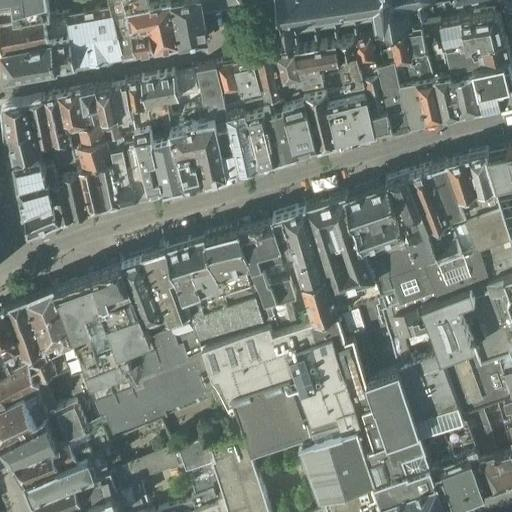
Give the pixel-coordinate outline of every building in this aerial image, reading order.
[(21,0),(0,3),(0,19),(49,11),(47,0),(21,0)] [(65,9),(69,34),(74,60),(74,61),(121,52),(120,21),(119,0),(106,0),(107,3),(66,10),(66,9),(65,9)] [(119,0),(120,21),(121,52),(136,50),(136,22),(136,1),(135,0),(119,0)] [(143,0),(136,1),(136,22),(149,20),(153,47),(179,42),(170,0),(143,0)] [(170,0),(179,42),(199,38),(205,37),(200,13),(238,5),(238,6),(240,6),(240,5),(240,4),(242,3),(240,0),(170,0)] [(282,0),(282,1),(284,0),(287,18),(286,19),(288,20),(288,19),(297,18),(297,19),(300,18),(317,15),(318,15),(320,15),(320,14),(337,11),(337,12),(340,11),(357,8),(359,8),(359,7),(378,4),(378,5),(405,0),(282,0)] [(473,10),(461,12),(467,39),(505,33),(499,11),(494,7),(473,10)] [(1,46),(51,37),(69,34),(65,9),(49,11),(0,19),(0,39),(1,46)] [(461,12),(421,20),(430,55),(449,51),(445,34),(459,31),(461,40),(467,39),(461,12)] [(136,22),(136,50),(153,47),(149,20),(136,22)] [(390,26),(396,52),(397,58),(412,55),(415,66),(432,62),(430,55),(421,20),(390,26)] [(390,26),(378,29),(383,49),(388,48),(390,54),(396,52),(390,26)] [(382,73),(393,120),(395,120),(395,119),(399,118),(409,115),(409,116),(410,116),(397,58),(396,52),(390,54),(388,48),(383,49),(378,29),(371,30),(371,31),(370,31),(376,57),(378,56),(382,73)] [(363,74),(364,77),(382,73),(378,56),(376,57),(370,31),(353,34),(363,74)] [(472,59),(483,100),(484,99),(511,92),(511,60),(510,52),(510,51),(483,56),(475,49),(470,50),(467,39),(461,40),(459,31),(445,34),(449,51),(452,64),(472,59)] [(483,56),(510,51),(505,33),(467,39),(470,50),(475,49),(483,56)] [(69,34),(51,37),(56,64),(74,62),(74,60),(69,34)] [(353,34),(336,37),(340,54),(343,69),(345,79),(363,74),(353,34)] [(51,37),(1,46),(4,72),(56,64),(51,37)] [(336,37),(323,39),(329,65),(335,64),(334,55),(340,54),(336,37)] [(295,44),(301,71),(305,88),(325,83),(345,79),(343,69),(324,74),(322,67),(329,65),(323,39),(315,40),(295,44)] [(295,44),(274,49),(281,76),(301,71),(295,44)] [(274,49),(253,52),(266,98),(283,95),(278,77),(281,76),(274,49)] [(432,62),(443,108),(482,99),(482,100),(483,100),(472,59),(452,64),(449,51),(430,55),(432,62)] [(253,52),(235,56),(241,83),(246,103),(266,98),(253,52)] [(397,58),(410,116),(411,116),(425,113),(427,113),(415,66),(412,55),(397,58)] [(235,56),(216,60),(223,87),(241,83),(235,56)] [(204,98),(206,111),(222,110),(228,109),(223,87),(216,60),(197,64),(204,98)] [(415,66),(427,113),(444,109),(443,108),(432,62),(415,66)] [(152,129),(165,183),(185,178),(178,152),(172,128),(168,112),(169,111),(166,96),(198,90),(192,64),(155,71),(161,97),(146,100),(152,129)] [(146,97),(146,100),(161,97),(155,71),(141,74),(146,97)] [(283,95),(297,146),(299,146),(298,145),(316,140),(316,141),(318,140),(305,88),(301,71),(281,76),(278,77),(283,95)] [(364,77),(376,125),(377,124),(392,120),(393,120),(382,73),(364,77)] [(141,74),(125,77),(130,100),(146,97),(141,74)] [(325,83),(338,134),(347,132),(348,132),(348,131),(349,135),(359,132),(358,129),(375,125),(376,125),(364,77),(363,74),(345,79),(325,83)] [(121,129),(121,131),(123,137),(137,133),(136,128),(130,100),(125,77),(112,79),(121,129)] [(96,82),(104,119),(108,134),(121,131),(121,129),(112,79),(96,82)] [(81,86),(89,123),(104,119),(96,82),(81,86)] [(228,109),(241,163),(260,157),(253,130),(246,103),(241,83),(223,87),(228,109)] [(305,88),(318,140),(339,134),(338,134),(325,83),(305,88)] [(74,127),(80,126),(89,123),(81,86),(60,91),(65,117),(69,116),(71,124),(74,127)] [(54,138),(54,139),(71,136),(71,133),(65,117),(60,91),(43,94),(54,138)] [(27,98),(33,124),(38,141),(54,138),(43,94),(27,97),(27,98)] [(266,98),(280,152),(297,146),(283,95),(266,98)] [(137,133),(151,187),(165,183),(152,129),(146,100),(146,97),(130,100),(136,128),(137,133)] [(7,101),(10,128),(33,124),(27,98),(7,101)] [(200,152),(203,164),(206,172),(206,173),(207,172),(228,167),(218,120),(223,119),(222,110),(206,111),(204,98),(195,101),(191,101),(183,103),(183,108),(169,111),(168,112),(172,128),(178,152),(194,148),(195,153),(200,152)] [(253,130),(260,157),(280,152),(266,98),(246,103),(253,130)] [(218,120),(228,167),(229,166),(239,163),(239,164),(240,163),(241,163),(228,109),(222,110),(223,119),(218,120)] [(83,160),(77,162),(88,203),(108,198),(99,160),(113,156),(108,134),(104,119),(89,123),(80,126),(83,138),(78,139),(83,160)] [(10,128),(15,154),(36,150),(38,156),(57,152),(54,139),(54,138),(38,141),(33,124),(10,128)] [(108,134),(113,156),(122,194),(136,190),(123,137),(121,131),(108,134)] [(123,137),(136,190),(136,191),(150,187),(151,187),(137,133),(123,137)] [(19,179),(19,180),(77,162),(72,139),(71,136),(54,139),(57,152),(38,156),(36,150),(15,154),(14,154),(15,156),(20,178),(19,179)] [(499,184),(511,222),(511,141),(487,147),(499,184)] [(481,189),(499,184),(487,147),(469,151),(481,189)] [(178,152),(185,178),(206,173),(206,172),(203,164),(200,152),(195,153),(194,148),(178,152)] [(475,245),(487,277),(511,268),(511,222),(499,184),(481,189),(469,151),(446,157),(451,173),(457,192),(442,197),(458,248),(475,245)] [(99,160),(108,198),(122,194),(113,156),(99,160)] [(446,157),(431,162),(442,197),(457,192),(451,173),(446,157)] [(24,203),(25,204),(54,197),(59,215),(74,209),(89,204),(88,203),(77,162),(19,180),(20,181),(20,180),(23,195),(20,196),(21,203),(24,203)] [(421,261),(431,288),(434,296),(487,277),(475,245),(458,248),(442,197),(431,162),(407,169),(436,250),(438,254),(421,261)] [(407,169),(388,176),(417,252),(427,249),(429,252),(436,250),(407,169)] [(388,176),(344,190),(382,307),(431,288),(421,261),(417,252),(388,176)] [(345,332),(355,330),(368,327),(387,322),(382,307),(344,190),(343,191),(344,191),(331,195),(320,198),(308,202),(306,202),(339,305),(337,306),(345,332)] [(54,197),(25,204),(24,204),(28,226),(28,227),(29,227),(30,227),(58,216),(59,215),(54,197)] [(303,277),(314,313),(337,306),(339,305),(306,202),(305,203),(298,205),(272,213),(293,280),(303,277)] [(241,222),(271,318),(273,326),(296,319),(287,290),(295,287),(293,280),(272,213),(241,222)] [(190,306),(204,343),(271,318),(241,222),(205,232),(228,293),(208,300),(190,306)] [(205,232),(190,236),(197,259),(193,260),(208,300),(228,293),(205,232)] [(190,236),(166,243),(168,248),(190,306),(208,300),(193,260),(197,259),(190,236)] [(190,350),(205,344),(204,343),(190,306),(168,248),(166,243),(123,257),(135,290),(145,286),(150,298),(157,295),(167,320),(171,319),(172,324),(175,323),(182,342),(186,341),(190,350)] [(84,364),(104,420),(108,419),(113,433),(223,392),(205,344),(190,350),(186,341),(182,342),(175,323),(172,324),(171,319),(167,320),(157,295),(150,298),(145,286),(135,290),(123,257),(122,257),(55,281),(84,364)] [(382,307),(387,322),(391,337),(403,333),(432,323),(438,341),(442,353),(475,340),(465,315),(461,304),(511,284),(511,268),(487,277),(434,296),(431,288),(382,307)] [(71,369),(84,364),(55,281),(54,281),(54,282),(29,292),(45,343),(47,348),(62,343),(67,358),(70,366),(71,369)] [(486,336),(475,340),(482,360),(502,351),(511,348),(511,284),(461,304),(465,315),(477,311),(486,336)] [(24,350),(45,343),(29,292),(5,301),(5,302),(24,350)] [(0,358),(3,369),(25,356),(24,350),(5,302),(0,304),(0,358)] [(191,492),(193,496),(199,511),(386,511),(363,448),(370,446),(356,405),(375,397),(367,370),(355,330),(345,332),(337,306),(314,313),(296,319),(273,326),(271,318),(204,343),(205,344),(223,392),(236,419),(219,426),(191,435),(176,440),(177,442),(183,459),(190,478),(218,469),(225,489),(218,491),(220,494),(216,496),(212,485),(191,492)] [(363,448),(386,511),(401,511),(431,499),(433,503),(432,504),(433,506),(433,505),(434,506),(447,501),(398,358),(378,365),(371,344),(373,341),(368,327),(355,330),(367,370),(375,397),(356,405),(370,446),(363,448)] [(398,358),(447,501),(455,498),(472,492),(484,487),(492,483),(482,450),(479,444),(465,406),(461,407),(442,353),(438,341),(409,351),(403,333),(391,337),(398,358)] [(475,340),(442,353),(461,407),(465,406),(482,400),(498,394),(511,390),(511,348),(502,351),(482,360),(475,340)] [(0,400),(45,378),(64,368),(70,366),(67,358),(62,343),(47,348),(45,343),(24,350),(25,356),(3,369),(0,370),(0,400)] [(0,433),(0,463),(15,456),(16,457),(69,435),(104,420),(84,364),(71,369),(70,366),(64,368),(75,394),(57,404),(53,405),(0,433)] [(45,378),(0,400),(0,433),(53,405),(57,404),(49,387),(45,378)] [(511,441),(511,440),(511,390),(498,394),(511,441)] [(465,406),(479,444),(495,439),(482,400),(465,406)] [(69,435),(16,457),(15,456),(0,463),(0,482),(25,473),(25,472),(110,438),(106,425),(87,432),(89,438),(73,444),(71,438),(69,435)] [(25,472),(25,473),(0,482),(0,496),(2,501),(33,490),(75,473),(96,466),(120,456),(112,437),(110,438),(25,472)] [(482,450),(492,483),(511,475),(511,440),(511,441),(482,450)] [(6,511),(24,511),(39,508),(113,486),(140,476),(179,461),(172,444),(171,441),(126,460),(111,466),(111,465),(77,478),(75,473),(33,490),(2,501),(6,511)] [(177,442),(172,444),(179,461),(183,459),(177,442)] [(106,511),(120,508),(142,502),(139,494),(145,492),(140,476),(113,486),(39,508),(24,511),(106,511)] [(158,505),(160,511),(199,511),(193,496),(161,505),(158,505)]
